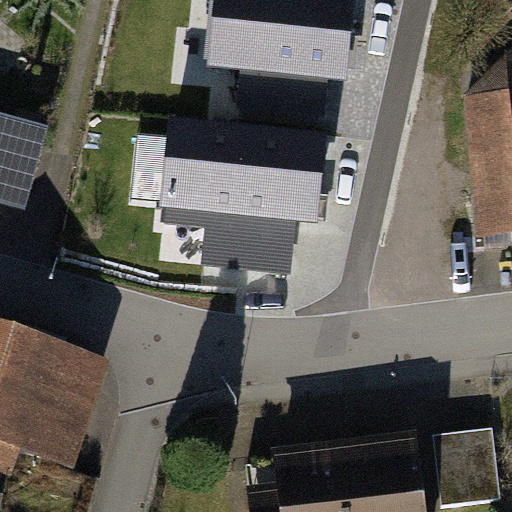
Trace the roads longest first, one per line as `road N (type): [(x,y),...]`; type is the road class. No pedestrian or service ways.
road 1 (residential): [(511,323),(263,350),(176,344)]
road 2 (residential): [(176,344),(0,296)]
road 3 (residential): [(176,344),(116,511)]
